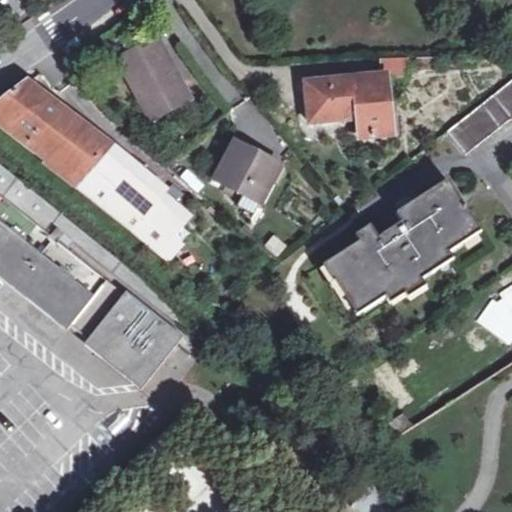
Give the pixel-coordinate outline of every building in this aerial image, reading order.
[(158,40),(119,60),(153,122),(191,101),(158,40)] [(406,60),(385,63),(386,77),(408,75),(406,60)] [(392,136),(386,77),(307,86),(311,126),(363,121),(365,138),(392,136)] [(511,83),(448,134),(467,157),(511,121),(511,83)] [(170,239),(183,224),(159,204),(105,158),(83,137),(87,134),(64,117),(45,103),(24,88),(0,106),(0,124),(10,132),(28,146),(48,162),(46,165),(76,189),(133,233),(158,253),(170,239)] [(83,137),(105,158),(109,152),(87,134),(83,137)] [(281,167),(236,144),(216,182),(245,196),(260,204),(254,215),(260,218),(266,206),(262,204),(281,167)] [(0,274),(141,388),(180,339),(187,331),(188,329),(150,289),(121,266),(72,226),(0,167),(0,274)] [(363,243),(333,262),(348,286),(366,314),(402,290),(405,295),(456,262),(447,248),(479,228),(449,182),(397,215),(403,225),(379,240),(376,234),(363,243)] [(260,204),(245,196),(240,208),(254,215),(260,204)] [(363,243),(376,234),(373,229),(359,238),(363,243)] [(170,239),(158,253),(169,262),(181,248),(170,239)] [(348,286),(333,262),(322,270),(334,289),(340,290),(348,286)] [(0,309),(16,318),(26,299),(0,284),(0,309)] [(511,285),(500,294),(503,300),(499,303),(491,299),(475,322),(509,348),(511,342),(511,285)] [(168,394),(186,364),(175,357),(157,387),(168,394)] [(132,420),(122,410),(104,425),(114,435),(132,420)] [(389,511),(372,483),(360,468),(349,483),(363,500),(373,511),(389,511)] [(373,511),(363,500),(355,511),(373,511)]
